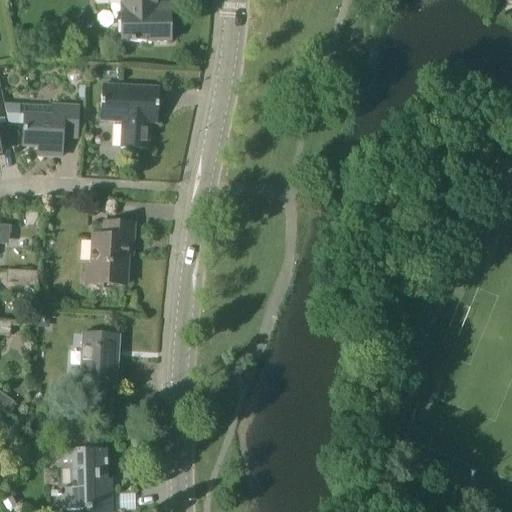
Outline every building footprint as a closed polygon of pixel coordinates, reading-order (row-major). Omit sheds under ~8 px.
[(158,0),(122,0),(123,7),(121,7),(122,22),(118,24),(118,36),(122,37),(122,44),(170,43),(170,38),(173,37),(173,24),(170,23),(169,6),(159,6),(158,0)] [(99,81),(99,69),(89,68),(88,80),(99,81)] [(122,123),(121,149),(148,151),(149,125),(158,125),(159,89),(102,86),(100,122),(122,123)] [(9,125),(24,126),(23,147),(50,149),(50,157),(62,158),(63,138),(77,139),(78,109),(20,106),(20,110),(7,110),(6,105),(5,105),(9,125)] [(91,214),(104,215),(105,203),(91,203),(91,214)] [(93,238),(91,285),(126,287),(127,256),(123,255),(124,245),(133,246),(134,226),(105,224),(104,238),(93,238)] [(39,273),(7,272),(7,284),(38,286),(39,273)] [(37,329),(49,330),(49,315),(38,315),(37,329)] [(11,323),(0,321),(0,336),(10,337),(11,323)] [(119,365),(119,359),(117,359),(119,338),(84,335),(81,371),(92,372),(91,384),(115,385),(117,365),(119,365)] [(15,404),(0,393),(0,408),(8,414),(15,404)] [(84,451),(70,451),(64,451),(64,463),(72,463),(73,490),(67,490),(67,511),(75,511),(90,511),(111,511),(111,489),(107,489),(106,467),(107,467),(107,461),(106,461),(106,451),(103,451),(102,435),(84,435),(84,451)] [(6,511),(13,511),(15,511),(16,506),(12,499),(7,497),(3,500),(2,504),(6,511)]
